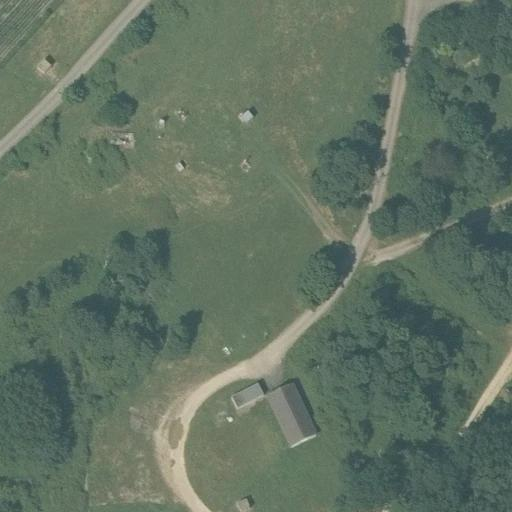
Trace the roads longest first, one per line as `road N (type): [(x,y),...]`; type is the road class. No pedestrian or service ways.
road 1 (track): [(415,0),(370,218),(341,284),(250,364),(193,399),(178,431),(175,471),(195,511)]
road 2 (track): [(144,0),(0,151)]
road 3 (track): [(387,511),(458,447),(511,356)]
road 4 (track): [(511,206),(389,252),(354,254)]
